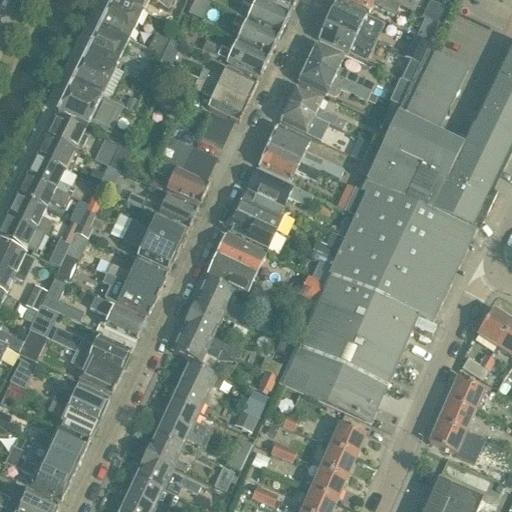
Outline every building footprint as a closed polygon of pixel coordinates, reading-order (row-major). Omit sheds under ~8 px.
[(114,0),(114,1),(140,14),(141,14),(146,3),(167,13),(173,0),(175,0),(186,5),(188,0),(114,0)] [(202,24),(210,7),(196,0),(195,0),(187,17),(202,24)] [(280,39),(290,18),(252,0),(244,0),(242,5),(254,11),(248,23),(247,24),(280,39)] [(264,0),(292,13),(298,0),(264,0)] [(336,0),(336,2),(337,2),(367,17),(371,8),(394,18),(395,16),(399,8),(382,0),(336,0)] [(442,0),(441,5),(450,9),(454,0),(442,0)] [(140,14),(114,1),(100,30),(128,44),(142,14),(141,14),(140,14)] [(440,7),(434,4),(428,17),(442,24),(449,10),(440,6),(440,7)] [(326,24),(375,47),(384,27),(335,5),(326,24)] [(238,45),(270,60),(280,39),(247,24),(248,23),(236,17),(232,26),(244,32),(238,45)] [(437,28),(423,21),(415,40),(429,47),(437,28)] [(366,65),(375,47),(326,24),(318,43),(366,65)] [(115,71),(128,44),(100,30),(86,57),(115,71)] [(159,59),(164,49),(167,44),(154,38),(146,53),(159,59)] [(170,42),(160,64),(170,69),(180,48),(170,42)] [(418,43),(409,63),(419,67),(425,54),(428,48),(418,43)] [(270,60),(238,45),(232,57),(206,44),(202,53),(216,60),(217,59),(229,64),(227,67),(260,82),(270,60)] [(370,96),(374,87),(338,70),(344,59),(316,46),(306,66),(370,96)] [(511,51),(487,105),(482,117),(480,116),(465,149),(433,217),(476,236),(484,219),(485,219),(488,220),(499,198),(491,194),(511,149),(511,51)] [(367,181),(364,187),(433,217),(465,149),(437,137),(466,73),(425,54),(419,67),(410,87),(400,110),(390,130),(380,151),(372,170),(367,181)] [(101,100),(115,71),(86,57),(73,86),(101,100)] [(410,87),(419,67),(409,63),(400,82),(410,87)] [(365,105),(370,96),(306,66),(297,86),(325,99),(326,96),(334,99),(338,98),(340,93),(365,105)] [(126,68),(123,75),(138,82),(142,75),(126,68)] [(258,86),(227,71),(222,82),(202,72),(197,82),(249,106),(258,86)] [(197,82),(183,75),(177,86),(213,102),(208,112),(239,126),(249,106),(197,82)] [(400,82),(389,105),(400,110),(410,88),(410,87),(400,82)] [(87,129),(88,127),(106,136),(119,109),(101,100),(73,86),(59,115),(87,129)] [(341,133),(345,124),(317,111),(322,102),(295,90),(287,107),(341,133)] [(131,100),(126,109),(133,113),(138,103),(131,100)] [(341,133),(287,107),(278,126),(305,138),(309,129),(349,148),(353,139),(341,134),(341,133)] [(228,139),(234,128),(211,117),(206,129),(228,139)] [(82,150),(87,140),(83,139),(86,133),(57,119),(46,140),(75,155),(78,148),(82,150)] [(223,150),(228,139),(206,129),(201,140),(223,150)] [(276,130),(267,150),(320,175),(338,184),(343,173),(304,155),(309,145),(276,130)] [(65,174),(75,155),(46,140),(37,160),(65,174)] [(105,141),(99,152),(112,158),(118,148),(105,141)] [(171,168),(181,146),(170,141),(160,163),(171,168)] [(182,173),(187,162),(192,151),(181,146),(171,168),(182,173)] [(361,165),(372,170),(380,151),(370,146),(361,165)] [(122,176),(133,153),(119,147),(109,170),(122,176)] [(267,150),(258,170),(290,185),(295,176),(315,185),(320,175),(267,150)] [(212,174),(217,163),(195,152),(190,164),(212,174)] [(66,198),(70,190),(60,186),(65,174),(37,160),(27,179),(66,198)] [(200,208),(210,188),(175,172),(157,164),(152,174),(170,183),(165,193),(200,208)] [(207,185),(212,174),(190,164),(184,175),(207,185)] [(361,165),(356,175),(367,181),(372,170),(361,165)] [(104,176),(92,171),(87,184),(98,189),(104,176)] [(307,210),(311,200),(256,174),(246,194),(282,211),(287,201),(307,210)] [(66,198),(27,179),(18,199),(46,213),(50,204),(63,210),(69,199),(66,198)] [(334,263),(326,280),(416,321),(430,328),(448,292),(476,236),(433,217),(364,187),(360,194),(364,196),(354,220),(352,223),(343,243),(334,263)] [(88,208),(85,214),(95,218),(106,194),(96,190),(88,208)] [(354,191),(343,214),(354,220),(364,197),(364,196),(360,194),(354,191)] [(161,209),(131,196),(126,205),(156,218),(189,234),(198,213),(166,198),(161,209)] [(276,235),(285,216),(245,197),(236,216),(276,235)] [(37,232),(46,213),(18,199),(8,218),(37,232)] [(79,204),(70,224),(71,224),(79,228),(85,214),(88,208),(79,204)] [(79,228),(75,236),(87,242),(91,233),(89,232),(95,218),(85,214),(79,228)] [(267,254),(276,235),(236,216),(227,236),(267,254)] [(35,256),(44,237),(36,233),(37,232),(8,218),(0,233),(0,238),(27,252),(35,256)] [(343,243),(352,223),(345,220),(336,240),(343,243)] [(187,236),(155,221),(151,232),(131,223),(127,233),(178,256),(187,236)] [(71,224),(62,245),(69,248),(75,236),(79,228),(71,224)] [(168,276),(178,256),(127,233),(122,243),(141,252),(137,261),(168,276)] [(69,248),(65,257),(77,263),(87,242),(75,236),(69,248)] [(326,248),(322,257),(324,258),(334,263),(343,243),(336,240),(331,237),(326,248)] [(256,278),(265,258),(225,239),(216,259),(256,278)] [(23,287),(26,281),(34,264),(25,259),(26,257),(0,243),(0,294),(6,297),(13,283),(23,287)] [(319,267),(313,282),(323,286),(326,280),(334,263),(324,258),(322,257),(313,253),(309,262),(319,267)] [(65,257),(53,283),(65,289),(77,263),(65,257)] [(247,296),(256,278),(216,259),(207,277),(247,296)] [(100,262),(96,271),(106,276),(157,299),(166,278),(135,264),(130,276),(100,262)] [(106,276),(102,286),(109,290),(104,300),(116,305),(147,320),(157,299),(106,276)] [(314,306),(323,286),(313,282),(307,279),(299,299),(310,304),(314,306)] [(369,428),(416,321),(326,280),(323,286),(314,306),(304,328),(277,387),(369,428)] [(243,320),(245,314),(228,306),(233,295),(204,282),(197,299),(243,320)] [(53,283),(41,309),(57,317),(60,318),(65,309),(57,306),(65,289),(53,283)] [(34,289),(25,309),(38,315),(47,295),(34,289)] [(0,312),(12,319),(18,307),(0,297),(0,312)] [(252,326),(242,321),(243,320),(197,299),(188,317),(216,330),(220,322),(248,334),(252,326)] [(299,299),(289,320),(300,326),(304,328),(314,306),(310,304),(299,299)] [(136,344),(145,324),(94,301),(89,312),(108,320),(104,330),(136,344)] [(41,309),(29,334),(39,338),(47,323),(53,326),(57,317),(41,309)] [(496,350),(511,325),(491,312),(476,337),(496,350)] [(237,363),(241,355),(211,341),(216,330),(188,317),(179,336),(234,362),(234,361),(237,363)] [(511,360),(511,325),(496,350),(511,360)] [(0,326),(0,345),(19,355),(23,345),(0,334),(0,329),(1,327),(0,326)] [(19,355),(18,357),(35,365),(39,357),(31,354),(39,338),(29,334),(23,345),(19,355)] [(232,366),(234,362),(179,336),(171,354),(211,373),(216,363),(218,364),(232,366)] [(287,356),(293,343),(282,338),(276,352),(287,356)] [(81,343),(75,355),(121,376),(131,355),(98,340),(94,349),(81,343)] [(18,358),(5,352),(6,350),(0,346),(0,364),(12,370),(18,358)] [(75,355),(70,366),(84,372),(79,382),(112,397),(121,376),(75,355)] [(489,375),(495,365),(484,358),(478,368),(489,375)] [(489,375),(478,368),(468,362),(462,372),(482,385),(489,375)] [(24,393),(35,372),(20,364),(9,385),(24,393)] [(187,367),(179,384),(219,403),(236,411),(240,404),(218,393),(223,384),(187,367)] [(260,391),(258,395),(265,399),(267,395),(269,395),(270,396),(276,381),(265,376),(258,390),(260,391)] [(474,415),(484,393),(457,381),(447,403),(474,415)] [(179,384),(170,403),(199,417),(203,407),(214,412),(215,412),(219,403),(179,384)] [(10,387),(4,399),(18,406),(24,395),(10,387)] [(56,395),(51,405),(97,427),(108,404),(76,389),(68,406),(64,404),(66,400),(56,395)] [(242,415),(248,418),(257,422),(258,422),(267,402),(251,395),(250,397),(242,415)] [(170,403),(162,422),(207,444),(212,434),(194,425),(199,417),(170,403)] [(464,436),(474,415),(447,403),(438,424),(464,436)] [(51,405),(46,414),(58,420),(58,419),(62,421),(56,433),(87,448),(97,427),(51,405)] [(287,417),(281,430),(292,434),(298,422),(287,417)] [(248,418),(241,432),(250,436),(257,422),(248,418)] [(162,422),(153,439),(182,453),(186,443),(204,451),(207,444),(162,422)] [(438,424),(428,446),(473,467),(483,445),(464,436),(438,424)] [(355,461),(365,438),(339,427),(329,449),(355,461)] [(37,436),(32,447),(46,454),(47,452),(78,467),(87,448),(56,433),(51,443),(47,441),(37,436)] [(145,457),(144,460),(172,473),(173,470),(185,475),(189,466),(178,461),(182,453),(153,439),(145,457)] [(246,462),(252,447),(238,441),(232,455),(246,462)] [(291,468),(296,456),(275,446),(270,459),(291,468)] [(28,456),(24,465),(69,486),(78,467),(47,452),(46,454),(32,447),(28,456)] [(345,483),(355,461),(329,449),(320,471),(345,483)] [(240,474),(246,462),(232,455),(226,467),(240,474)] [(268,462),(257,457),(252,468),(264,473),(268,462)] [(143,462),(134,481),(173,500),(178,489),(196,498),(200,489),(171,475),(172,473),(144,460),(143,462)] [(24,465),(20,474),(34,480),(29,491),(60,505),(69,486),(24,465)] [(336,505),(345,483),(320,471),(310,494),(336,505)] [(222,472),(214,489),(226,495),(234,477),(222,472)] [(134,481),(126,498),(154,511),(167,511),(169,509),(174,507),(177,501),(173,500),(134,481)] [(478,511),(483,503),(482,502),(481,503),(463,495),(464,493),(446,485),(445,487),(439,484),(428,508),(425,507),(422,511),(478,511)] [(272,511),(277,500),(256,490),(251,502),(272,511)] [(332,511),(336,505),(310,494),(302,511),(332,511)] [(0,496),(0,509),(6,511),(57,511),(59,510),(26,495),(19,510),(8,505),(10,501),(0,496)] [(154,511),(126,498),(119,511),(154,511)]
